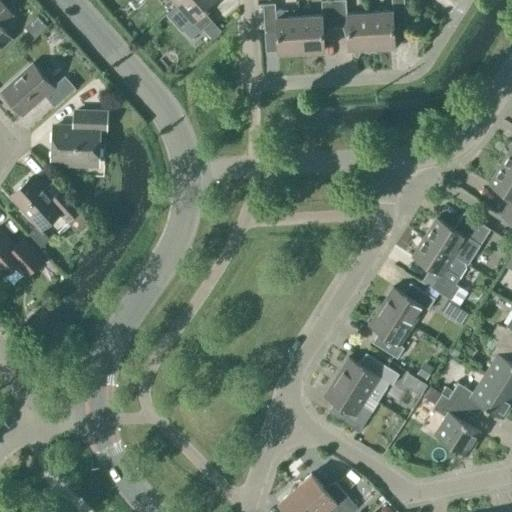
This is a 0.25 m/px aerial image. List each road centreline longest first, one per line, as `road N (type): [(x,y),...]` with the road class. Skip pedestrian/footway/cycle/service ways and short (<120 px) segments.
road 1 (residential): [(281,402),(380,235),(388,213),(385,159)]
road 2 (secondary): [(98,419),(111,341),(182,225),(186,176)]
road 3 (residential): [(281,402),(413,494),(511,472)]
road 4 (residential): [(251,87),(402,80),(422,69),(467,0)]
road 5 (secondary): [(186,176),(166,111),(66,0)]
road 6 (residential): [(186,176),(385,159)]
road 7 (residential): [(385,159),(462,144),(511,69)]
